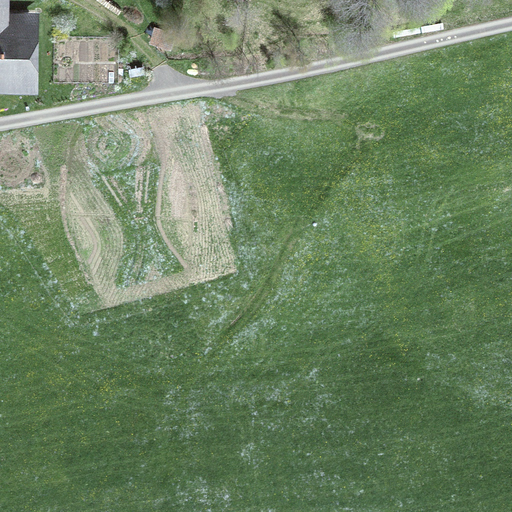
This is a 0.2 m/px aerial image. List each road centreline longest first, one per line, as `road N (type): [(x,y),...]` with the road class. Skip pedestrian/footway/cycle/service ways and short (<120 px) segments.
road 1 (track): [(0,121),(195,89),(511,20)]
road 2 (track): [(85,0),(140,40),(181,91)]
